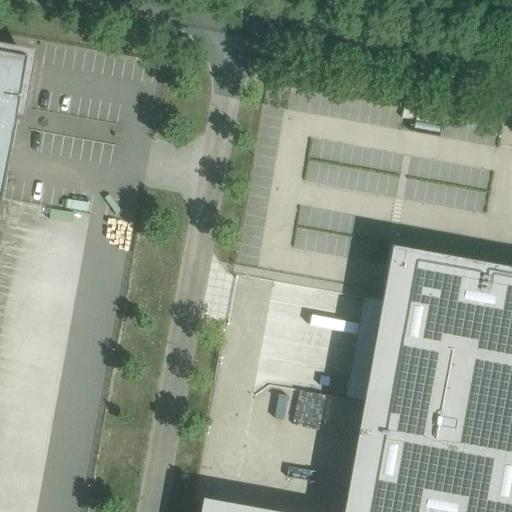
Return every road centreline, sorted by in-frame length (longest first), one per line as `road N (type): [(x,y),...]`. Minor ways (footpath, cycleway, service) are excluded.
road 1 (unknown): [(435,511),(496,190),(482,160),(454,147),(349,131),(328,141),(315,162),(286,254),(273,356),(270,406),(313,511)]
road 2 (unclassified): [(148,511),(236,22)]
road 3 (tertiary): [(511,72),(236,22)]
road 4 (tertiary): [(236,22),(102,0)]
